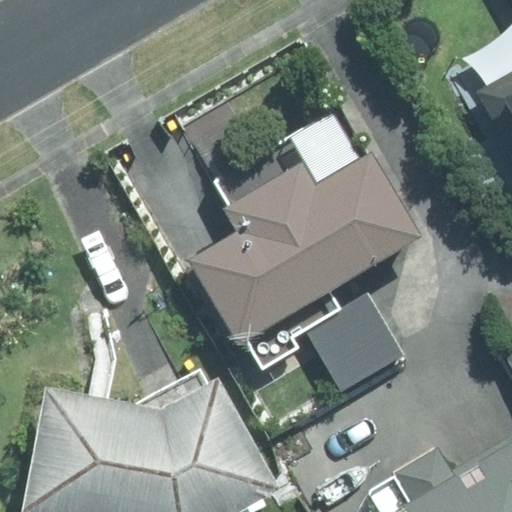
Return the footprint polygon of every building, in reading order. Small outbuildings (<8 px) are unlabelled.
[(511,0),(506,0),(511,10),(511,68),(468,93),(511,169),(511,0)] [(405,231),(354,144),(298,179),(286,156),(206,204),(219,226),(174,252),(225,337),(405,231)] [(394,358),(356,292),(297,327),(335,393),(394,358)] [(511,344),(503,350),(511,366),(511,344)] [(211,511),(262,484),(201,372),(142,404),(25,382),(3,506),(32,511),(211,511)] [(511,511),(511,425),(440,468),(426,445),(382,469),(396,493),(364,511),(511,511)]
